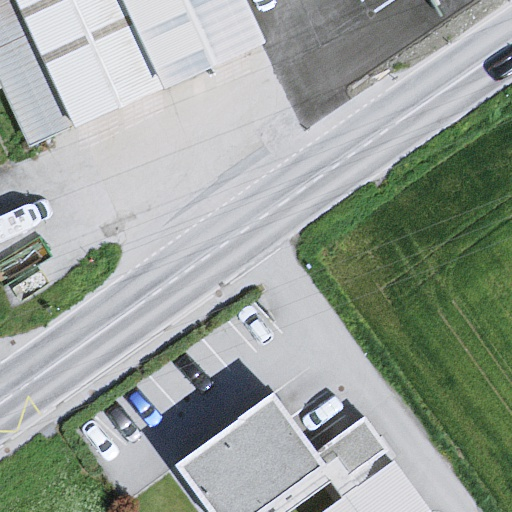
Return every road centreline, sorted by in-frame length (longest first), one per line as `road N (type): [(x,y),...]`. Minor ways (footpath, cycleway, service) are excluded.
road 1 (tertiary): [(0,402),(511,45)]
road 2 (unknown): [(308,72),(145,163),(146,171),(251,224)]
